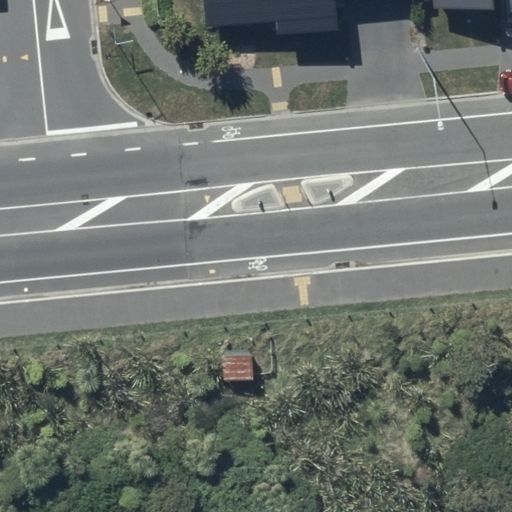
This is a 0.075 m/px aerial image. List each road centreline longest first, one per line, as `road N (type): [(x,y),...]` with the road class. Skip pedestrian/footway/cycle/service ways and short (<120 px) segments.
road 1 (tertiary): [(58,213),(511,171)]
road 2 (residential): [(38,0),(58,213)]
